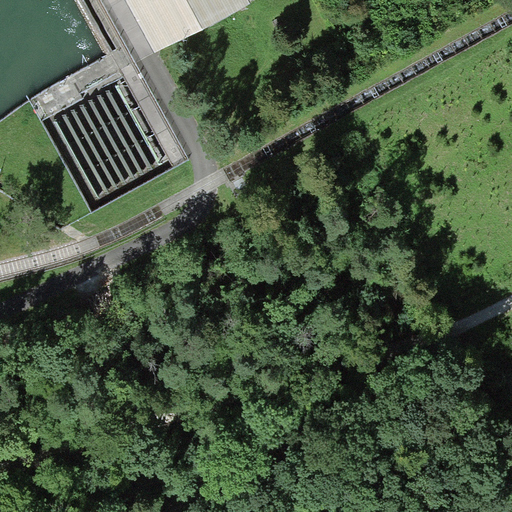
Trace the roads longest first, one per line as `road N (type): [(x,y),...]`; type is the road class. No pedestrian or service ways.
road 1 (track): [(511,301),(408,345),(0,468)]
road 2 (track): [(408,345),(400,369),(352,406),(168,511)]
road 3 (track): [(307,374),(238,221),(208,185)]
